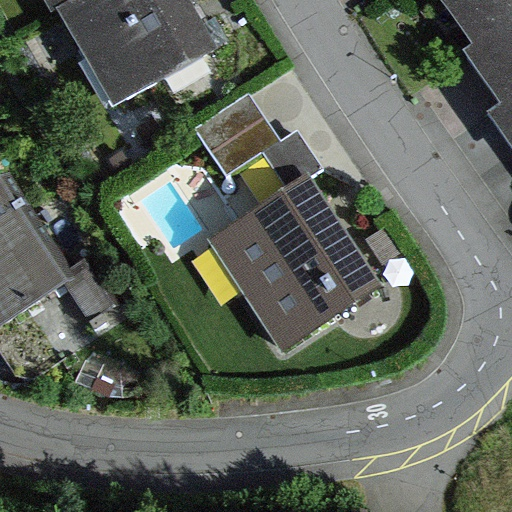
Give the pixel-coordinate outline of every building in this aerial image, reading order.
[(223,35),(202,0),(70,0),(124,92),(223,35)] [(472,50),(506,101),(511,96),(511,0),(451,0),(481,44),(472,50)] [(511,96),(506,101),(492,110),(511,138),(511,96)] [(0,178),(0,319),(73,273),(8,173),(0,178)] [(385,279),(313,173),(219,237),(291,342),(385,279)] [(94,338),(119,323),(92,277),(66,291),(94,338)]
